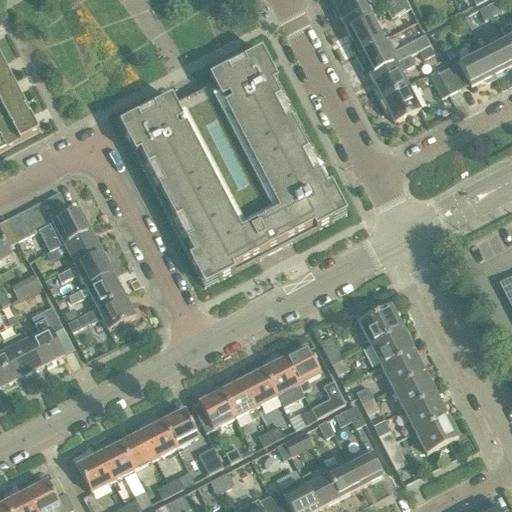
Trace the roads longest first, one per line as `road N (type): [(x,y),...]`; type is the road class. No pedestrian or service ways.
road 1 (residential): [(0,195),(91,155),(194,349)]
road 2 (residential): [(194,349),(406,238)]
road 3 (residential): [(511,441),(406,238)]
road 4 (residential): [(0,450),(194,349)]
road 5 (residential): [(377,179),(283,0)]
road 6 (residential): [(511,108),(377,179)]
